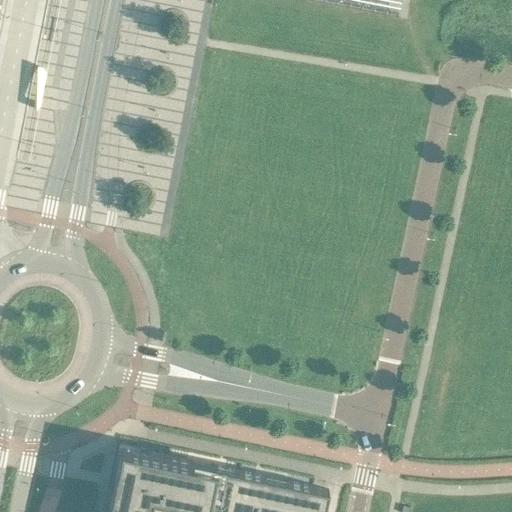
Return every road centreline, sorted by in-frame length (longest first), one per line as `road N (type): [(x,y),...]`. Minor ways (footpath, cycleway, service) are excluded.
road 1 (residential): [(373,413),(454,83),(511,83)]
road 2 (secondary): [(68,269),(115,0)]
road 3 (secondary): [(95,0),(37,261)]
road 4 (residential): [(200,378),(373,413)]
